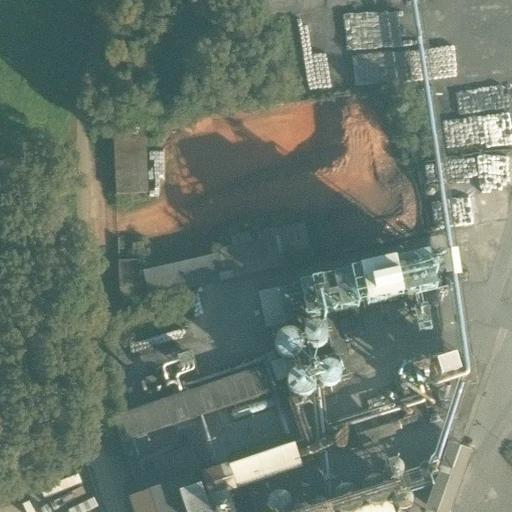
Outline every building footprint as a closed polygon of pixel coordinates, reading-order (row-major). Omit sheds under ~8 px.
[(114,141),(116,197),(146,195),(144,140),(114,141)] [(218,250),(220,261),(222,266),(285,252),(282,236),(218,250)] [(288,268),(285,252),(222,266),(220,261),(143,273),(144,279),(149,300),(288,268)] [(118,262),(119,290),(141,285),(140,272),(140,261),(118,262)] [(470,261),(265,290),(270,329),(276,328),(287,331),(284,342),(287,361),(275,362),(278,381),(296,379),(298,396),(315,401),(341,397),(339,386),(349,353),(351,365),(361,330),(337,323),(368,318),(370,312),(458,300),(466,357),(419,364),(422,383),(481,375),(469,293),(481,291),(479,277),(466,274),(470,261)] [(119,290),(122,304),(144,299),(141,285),(119,290)] [(113,420),(121,444),(269,394),(261,370),(113,420)] [(397,374),(399,387),(413,384),(411,372),(397,374)] [(449,445),(425,511),(448,511),(470,452),(449,445)] [(152,463),(156,475),(161,489),(200,476),(191,450),(152,463)] [(392,467),(395,478),(343,493),(349,510),(343,511),(354,511),(425,491),(416,460),(392,467)] [(139,496),(161,489),(156,475),(134,483),(139,496)] [(212,511),(210,506),(200,476),(161,489),(139,496),(130,499),(133,511),(212,511)]
